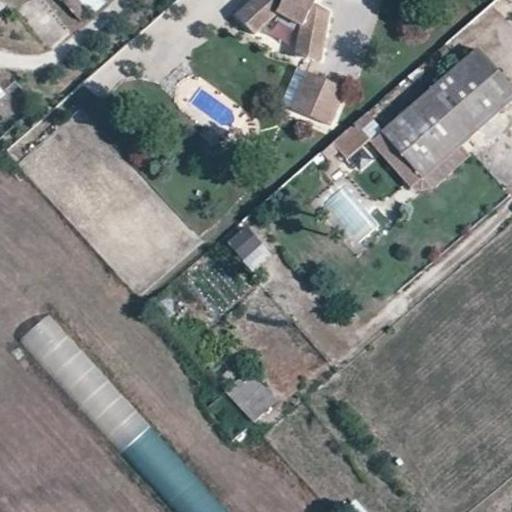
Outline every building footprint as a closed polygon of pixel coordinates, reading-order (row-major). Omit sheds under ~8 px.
[(29,0),(20,6),(47,47),(66,35),(43,0),(29,0)] [(262,0),(243,17),(259,35),(281,14),(303,30),(298,60),(321,63),(331,14),(315,5),(318,1),(315,0),(262,0)] [(511,83),(481,48),(382,134),(423,180),(460,148),(511,102),(511,83)] [(296,107),(307,113),(323,80),(310,74),(296,107)] [(323,80),(307,113),(336,125),(351,92),(323,80)] [(366,117),(329,140),(340,159),(378,136),(366,117)] [(410,192),(423,180),(382,134),(369,146),(410,192)] [(460,148),(423,180),(432,192),(433,193),(471,160),(460,148)] [(432,192),(423,180),(388,210),(398,222),(432,192)] [(253,271),(271,252),(242,224),(224,243),(253,271)] [(18,341),(123,453),(152,426),(46,315),(18,341)] [(253,423),(278,399),(248,368),(223,392),(253,423)] [(220,511),(190,471),(164,491),(179,511),(220,511)] [(340,511),(367,511),(355,499),(340,511)]
